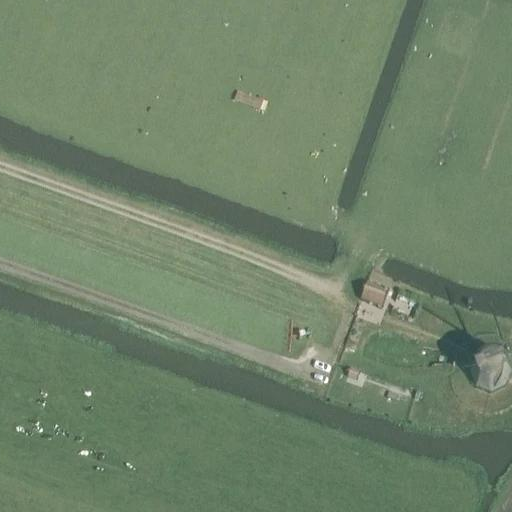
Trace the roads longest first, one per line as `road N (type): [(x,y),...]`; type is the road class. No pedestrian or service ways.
road 1 (track): [(0,166),(329,291),(360,238)]
road 2 (track): [(333,357),(310,374),(0,262)]
